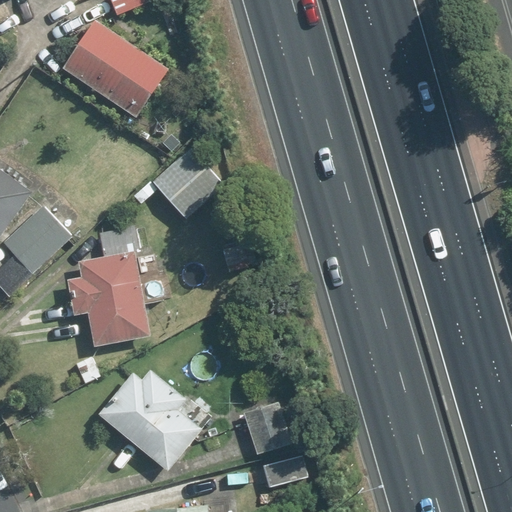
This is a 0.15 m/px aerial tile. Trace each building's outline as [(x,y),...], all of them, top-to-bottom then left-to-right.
[(105,0),(112,17),(153,0),(105,0)] [(164,69),(91,20),(58,69),(131,118),(164,69)] [(224,188),(186,145),(145,180),(183,224),(224,188)] [(0,236),(30,193),(0,172),(0,236)] [(0,289),(10,299),(71,238),(40,208),(2,246),(11,256),(0,267),(0,289)] [(84,313),(90,347),(149,336),(133,254),(137,253),(132,226),(97,232),(101,256),(73,261),(76,278),(65,280),(71,316),(84,313)] [(259,268),(249,228),(217,235),(227,275),(259,268)] [(98,379),(91,356),(67,363),(74,386),(98,379)] [(133,374),(97,415),(165,474),(200,433),(176,413),(186,401),(148,368),(138,379),(133,374)] [(289,448),(277,396),(245,404),(257,456),(289,448)] [(310,453),(267,461),(272,485),(314,478),(310,453)] [(218,511),(218,498),(156,502),(156,511),(218,511)]
